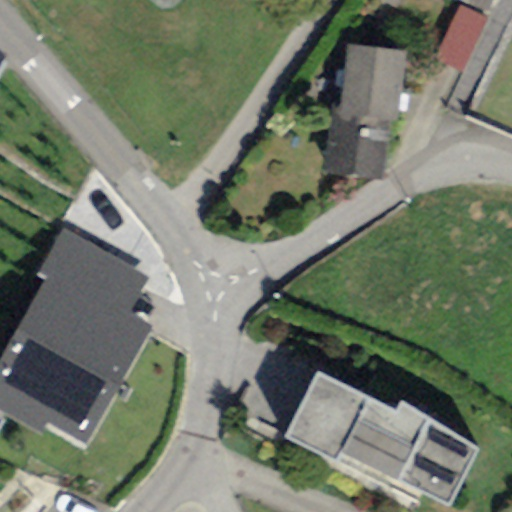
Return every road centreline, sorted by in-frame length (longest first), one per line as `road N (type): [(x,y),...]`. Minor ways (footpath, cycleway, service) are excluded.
road 1 (residential): [(224,299),(0,28)]
road 2 (residential): [(511,168),(451,162),(417,175),(224,299)]
road 3 (residential): [(224,299),(208,350),(195,462)]
